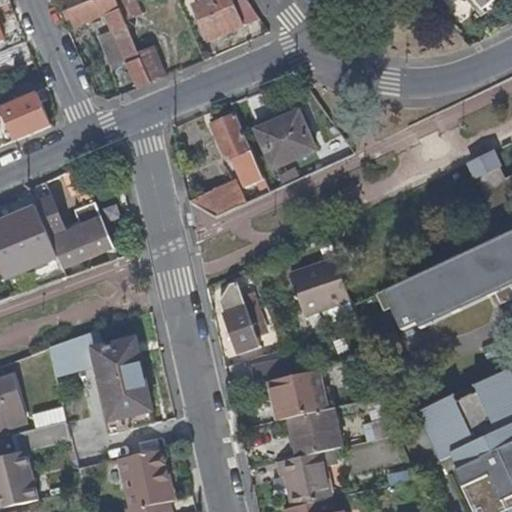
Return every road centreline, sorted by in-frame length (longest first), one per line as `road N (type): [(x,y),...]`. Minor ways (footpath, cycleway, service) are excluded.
road 1 (residential): [(225,511),(168,248),(131,121)]
road 2 (residential): [(313,46),(375,85),(464,74),(511,54)]
road 3 (residential): [(131,121),(313,46)]
road 4 (residential): [(28,0),(88,135)]
